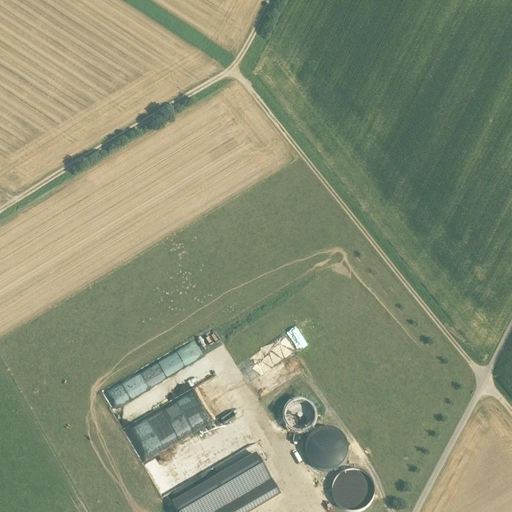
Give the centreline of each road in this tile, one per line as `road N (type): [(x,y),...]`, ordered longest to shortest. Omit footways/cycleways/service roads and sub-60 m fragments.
road 1 (track): [(233,70),(511,414)]
road 2 (track): [(233,70),(0,209)]
road 3 (track): [(416,511),(511,325)]
